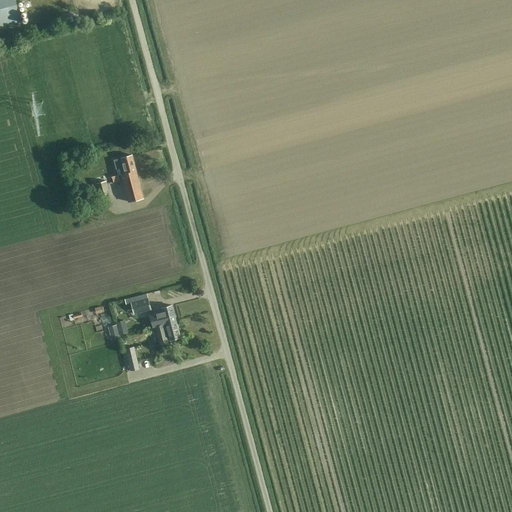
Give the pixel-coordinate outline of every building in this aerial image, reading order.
[(0,0),(0,28),(22,23),(15,0),(0,0)] [(120,168),(129,202),(143,198),(132,155),(121,158),(114,160),(116,169),(120,168)] [(119,173),(112,176),(113,182),(121,180),(119,173)] [(96,183),(99,194),(109,192),(106,180),(96,183)] [(150,309),(149,304),(148,298),(131,303),(134,314),(150,309)] [(176,321),(172,305),(161,308),(163,315),(151,318),(153,327),(156,326),(176,321)] [(106,322),(109,334),(119,332),(116,320),(106,322)] [(180,337),(176,321),(156,326),(160,344),(168,342),(167,340),(180,337)] [(139,368),(134,347),(126,349),(131,370),(139,368)]
